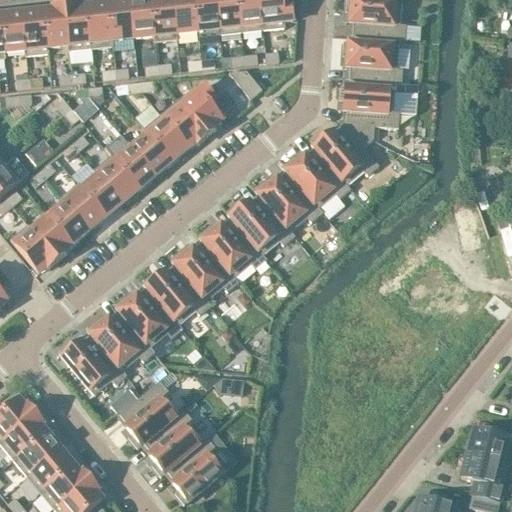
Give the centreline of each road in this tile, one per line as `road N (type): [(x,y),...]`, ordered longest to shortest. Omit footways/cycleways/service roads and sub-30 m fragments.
road 1 (residential): [(312,0),(297,117),(15,353)]
road 2 (residential): [(365,511),(511,326)]
road 3 (residential): [(149,511),(15,353)]
